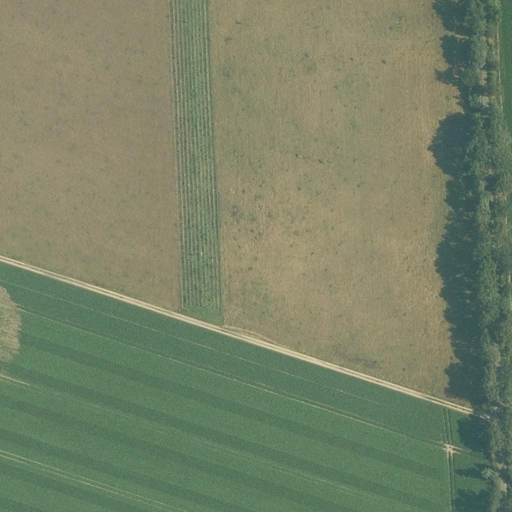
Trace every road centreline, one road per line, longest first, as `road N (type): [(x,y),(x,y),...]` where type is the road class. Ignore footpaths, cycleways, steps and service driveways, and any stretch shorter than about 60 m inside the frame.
road 1 (track): [(0,259),(506,423)]
road 2 (track): [(486,0),(510,511)]
